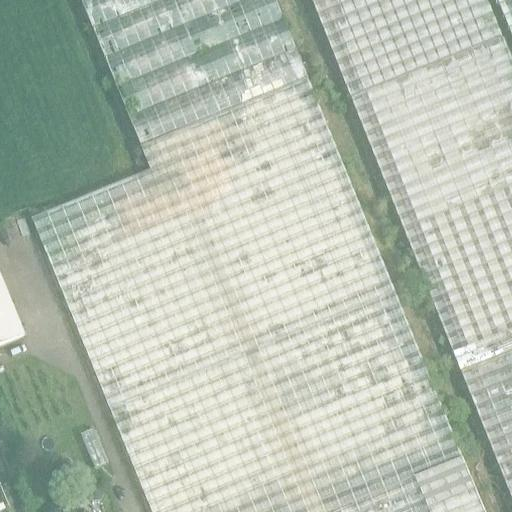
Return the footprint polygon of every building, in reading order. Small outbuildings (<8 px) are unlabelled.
[(33,222),(150,511),(482,511),(415,347),(349,185),(273,0),(80,0),(150,174),(33,222)] [(309,0),(434,313),(511,503),(511,66),(511,63),(485,0),(309,0)] [(511,0),(496,0),(511,39),(511,0)] [(0,347),(22,339),(0,284),(0,347)] [(93,432),(82,436),(95,470),(107,466),(93,432)] [(94,488),(90,494),(90,499),(94,503),(100,502),(105,496),(104,491),(100,487),(94,488)]
